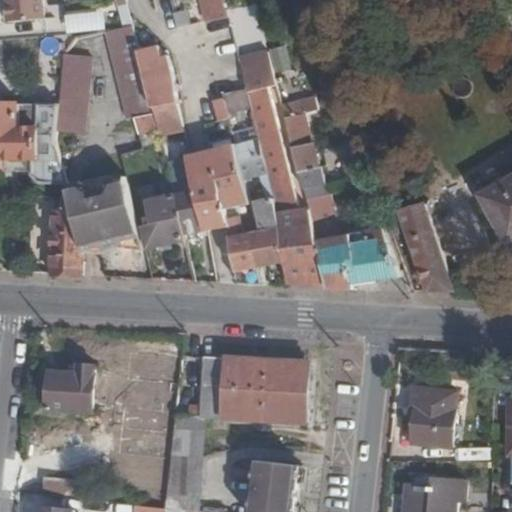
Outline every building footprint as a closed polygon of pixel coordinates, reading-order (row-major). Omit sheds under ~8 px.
[(0,0),(0,25),(31,23),(28,0),(0,0)] [(231,20),(227,0),(198,0),(204,25),(231,20)] [(70,33),(108,31),(108,12),(69,13),(70,33)] [(160,13),(157,13),(132,20),(135,29),(149,87),(161,85),(174,81),(177,81),(160,13)] [(149,87),(135,29),(108,34),(129,118),(155,111),(149,87)] [(239,60),(244,81),(249,80),(252,92),(270,87),(277,86),(269,52),(239,60)] [(93,61),(67,58),(62,107),(58,133),(84,135),(93,61)] [(253,95),(252,92),(249,80),(244,81),(213,88),(219,128),(235,125),(229,100),(253,95)] [(174,81),(161,85),(166,108),(180,104),(174,81)] [(166,108),(161,85),(149,87),(155,111),(166,108)] [(332,289),(321,241),(312,211),(301,214),(270,87),(252,92),(253,95),(258,120),(264,142),(272,176),(275,192),(290,263),(294,283),(332,289)] [(258,120),(253,95),(229,100),(235,125),(258,120)] [(286,107),(291,128),(308,190),(330,185),(326,169),(323,170),(317,146),(315,147),(307,115),(320,111),(316,100),(286,107)] [(166,108),(155,111),(156,116),(161,134),(162,138),(186,133),(180,104),(166,108)] [(58,133),(62,107),(41,107),(41,129),(23,128),(22,106),(0,105),(0,169),(7,170),(7,159),(38,160),(38,173),(47,182),(70,183),(58,142),(58,133)] [(161,134),(156,116),(139,121),(143,138),(161,134)] [(264,142),(240,147),(248,181),(262,178),(272,176),(264,142)] [(209,232),(232,229),(230,220),(244,218),(243,208),(254,206),(248,181),(240,147),(191,158),(200,191),(209,232)] [(174,159),(168,160),(172,177),(178,175),(174,159)] [(511,174),(511,175),(511,183),(487,197),(505,228),(498,232),(506,245),(511,241),(511,242),(511,174)] [(126,246),(151,252),(145,234),(130,175),(113,180),(112,176),(71,186),(74,197),(87,252),(100,244),(111,251),(126,246)] [(265,194),(275,192),(272,176),(262,178),(265,194)] [(187,236),(209,232),(200,191),(187,194),(183,177),(173,180),(177,197),(187,236)] [(312,211),(321,241),(342,237),(330,185),(308,190),(312,211)] [(263,268),(290,263),(275,192),(265,194),(266,202),(259,204),(264,231),(257,232),(263,268)] [(56,274),(86,276),(87,252),(74,197),(68,198),(69,204),(58,204),(56,274)] [(189,244),(187,236),(177,197),(150,203),(154,221),(148,223),(150,232),(145,234),(151,252),(189,244)] [(413,238),(399,244),(401,250),(415,245),(432,292),(461,293),(459,288),(464,287),(457,266),(451,268),(429,206),(404,213),(413,238)] [(242,284),(267,285),(263,268),(257,232),(246,233),(244,218),(230,220),(232,229),(242,284)] [(332,289),(359,290),(359,283),(405,276),(388,229),(342,237),(321,241),(332,289)] [(110,254),(111,251),(100,244),(87,252),(110,254)] [(207,411),(206,416),(309,423),(315,365),(211,359),(207,411)] [(77,376),(53,375),(49,412),(95,416),(99,370),(78,369),(77,376)] [(463,396),(422,392),(416,445),(456,449),(463,396)] [(196,415),(181,415),(176,458),(203,460),(206,416),(196,415)] [(200,511),(203,460),(176,458),(170,511),(200,511)] [(255,511),(300,511),(305,467),(262,464),(255,511)] [(49,479),(48,495),(80,499),(80,482),(49,479)] [(442,491),(422,490),(418,511),(462,511),(463,505),(470,505),(473,487),(443,484),(442,491)]
